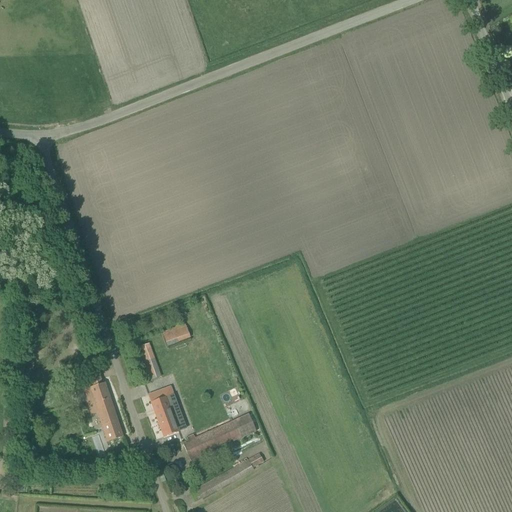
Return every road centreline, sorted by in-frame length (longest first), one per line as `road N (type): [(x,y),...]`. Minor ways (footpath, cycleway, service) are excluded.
road 1 (unclassified): [(170,511),(39,136)]
road 2 (unclassified): [(386,0),(118,115),(39,136)]
